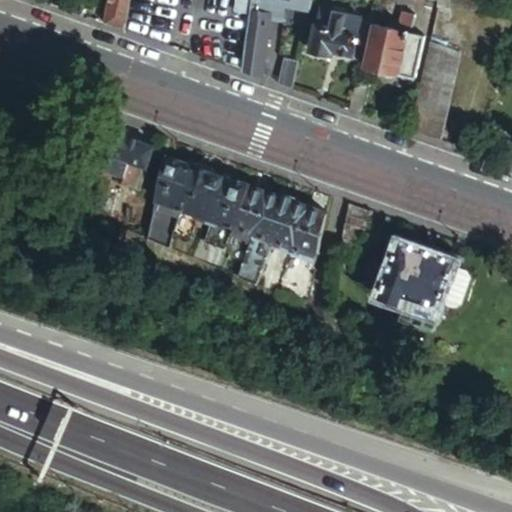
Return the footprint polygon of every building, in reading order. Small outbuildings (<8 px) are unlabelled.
[(110,0),(106,24),(111,25),(124,30),(128,0),(110,0)] [(248,15),(250,0),(228,0),(227,11),(248,15)] [(310,0),(250,0),(248,15),(242,67),(260,74),(268,20),(281,22),(283,6),(299,9),(295,23),(305,25),(310,0)] [(436,0),(436,4),(479,8),(479,0),(436,0)] [(328,4),(319,3),(316,23),(315,22),(310,49),(332,54),(333,49),(353,54),(355,40),(358,41),(359,36),(356,36),(360,16),(328,9),(328,4)] [(396,29),(374,24),(365,66),(416,78),(425,35),(411,32),(415,15),(400,11),(396,29)] [(429,44),(410,130),(440,140),(458,53),(429,44)] [(356,80),(350,109),(363,113),(370,84),(356,80)] [(154,147),(115,132),(102,170),(122,178),(129,162),(147,169),(154,147)] [(178,219),(193,168),(183,164),(184,162),(164,156),(154,202),(152,210),(145,239),(144,240),(168,250),(172,239),(178,219)] [(193,168),(178,219),(172,239),(186,244),(192,224),(203,228),(213,198),(220,178),(220,177),(212,174),(212,172),(194,166),(193,168)] [(213,198),(203,228),(228,237),(231,229),(248,185),(231,179),(230,182),(220,178),(213,198)] [(248,185),(231,229),(244,233),(250,235),(234,278),(251,285),(269,247),(271,242),(276,225),(282,227),(291,199),(248,185)] [(276,225),(271,242),(290,249),(301,253),(315,258),(326,212),(291,199),(282,227),(276,225)] [(347,204),(341,237),(353,241),(361,238),(369,212),(347,204)] [(144,240),(145,239),(119,228),(113,244),(140,255),(144,240)] [(244,233),(231,229),(228,237),(242,242),(244,233)] [(454,260),(399,238),(391,257),(385,256),(382,265),(373,262),(370,271),(364,286),(379,292),(377,296),(398,305),(404,290),(448,306),(451,300),(456,298),(463,281),(460,276),(451,272),(454,260)] [(301,253),(290,249),(287,257),(299,261),(301,253)]
